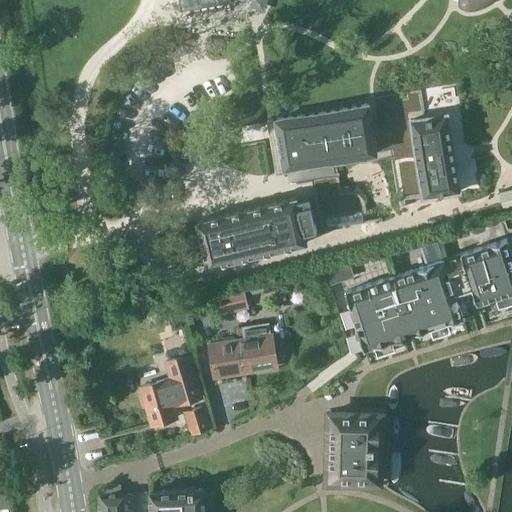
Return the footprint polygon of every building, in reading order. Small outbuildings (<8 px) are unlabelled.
[(181,0),(183,8),(230,0),(181,0)] [(280,136),(270,137),(276,176),(295,172),(297,182),(297,185),(311,183),(314,196),(298,200),(305,231),(306,230),(306,231),(319,228),(319,230),(364,223),(364,221),(362,212),(367,211),(366,206),(366,205),(366,204),(365,204),(365,203),(365,202),(364,201),(364,200),(363,199),(363,198),(362,198),(362,197),(361,197),(361,196),(360,196),(360,195),(359,195),(358,194),(357,194),(357,193),(356,193),(355,193),(355,192),(354,192),(353,192),(352,192),(351,192),(351,191),(350,191),(349,191),(348,191),(347,191),(341,192),(337,166),(309,170),(308,163),(300,164),(290,166),(287,167),(287,166),(285,167),(284,163),(335,155),(336,159),(389,152),(397,200),(460,190),(448,114),(427,117),(422,89),(276,113),(280,136)] [(511,188),(499,192),(503,206),(511,203),(511,188)] [(297,198),(197,221),(207,267),(307,243),(297,200),(297,198)] [(511,251),(508,238),(346,291),(357,327),(356,327),(358,333),(359,332),(365,349),(374,345),(378,356),(396,350),(392,339),(430,327),(434,338),(451,332),(448,321),(464,316),(459,302),(476,297),(478,303),(496,297),(500,308),(511,303),(511,251)] [(244,288),(217,295),(220,314),(248,308),(244,288)] [(246,338),(209,344),(215,377),(230,375),(229,370),(252,366),(253,370),(274,367),(273,363),(278,362),(274,339),(271,339),(268,324),(244,328),(246,338)] [(189,354),(171,360),(166,362),(171,378),(141,387),(153,426),(177,418),(172,404),(178,402),(179,404),(202,397),(189,354)] [(205,406),(185,412),(191,434),(211,428),(205,406)] [(361,414),(330,413),(330,430),(329,447),(378,448),(378,417),(361,417),(361,414)] [(378,448),(329,447),(329,465),(328,481),(360,482),(360,479),(377,480),(378,448)] [(121,485),(105,486),(105,494),(100,494),(100,511),(127,511),(127,493),(121,493),(121,485)] [(189,490),(151,492),(151,511),(204,511),(204,489),(194,490),(194,488),(189,488),(189,490)]
